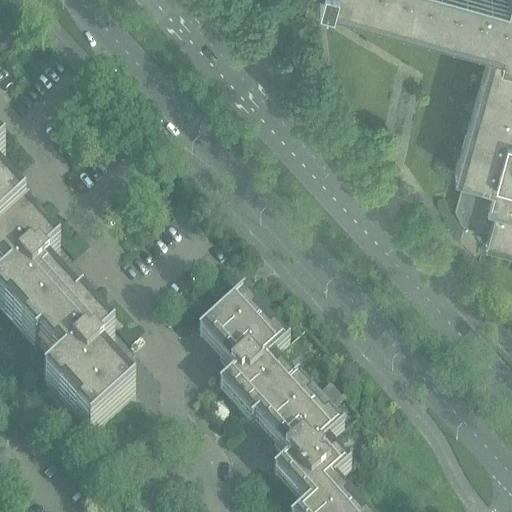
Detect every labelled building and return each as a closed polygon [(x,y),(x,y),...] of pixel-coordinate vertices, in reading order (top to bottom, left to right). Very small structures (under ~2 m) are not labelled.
[(511,0),(384,0),(504,34),(500,46),(496,45),(460,175),(465,177),(455,211),(464,225),(489,232),(487,237),(511,244),(511,0)] [(0,282),(2,285),(5,288),(0,293),(0,310),(37,351),(35,353),(36,354),(39,351),(60,374),(44,388),(45,389),(47,387),(61,403),(65,399),(73,408),(69,411),(92,436),(89,438),(90,440),(135,398),(134,397),(129,401),(108,377),(112,373),(99,358),(114,344),(113,343),(109,347),(79,314),(83,310),(82,309),(74,317),(53,293),(57,289),(44,274),(60,259),(59,258),(55,262),(43,249),(34,240),(25,230),(30,225),(28,224),(20,231),(0,209),(0,205),(3,203),(0,200),(0,178),(5,174),(4,173),(0,176),(0,282)] [(243,302),(245,300),(244,299),(198,340),(200,341),(205,337),(226,361),(221,365),(234,379),(219,393),(220,394),(225,390),(255,424),(291,389),(277,373),(273,377),(265,368),(288,348),(287,347),(285,348),(271,334),(267,337),(259,329),(263,325),(243,302)] [(299,385),(298,384),(291,389),(255,424),(250,428),(251,429),(259,421),(281,445),(276,449),(289,464),(273,478),(274,480),(279,475),(309,509),(310,510),(333,489),(350,473),(349,472),(347,474),(334,459),(330,463),(322,454),(344,435),(343,434),(340,436),(328,422),(323,425),(315,416),(319,412),(296,387),(299,385)] [(329,388),(316,400),(323,408),(336,397),(336,396),(329,388)] [(336,397),(323,408),(330,416),(343,404),(336,397)] [(353,511),(333,489),(310,510),(309,509),(305,511),(353,511)]
